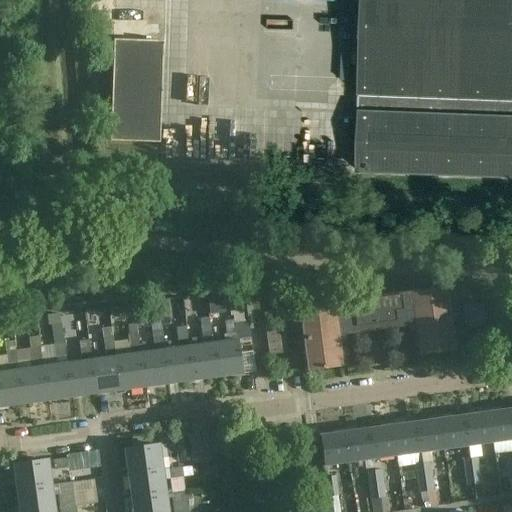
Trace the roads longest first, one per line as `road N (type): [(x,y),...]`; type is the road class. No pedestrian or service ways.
road 1 (residential): [(511,281),(0,226)]
road 2 (residential): [(105,431),(104,421),(233,403),(234,413),(511,375)]
